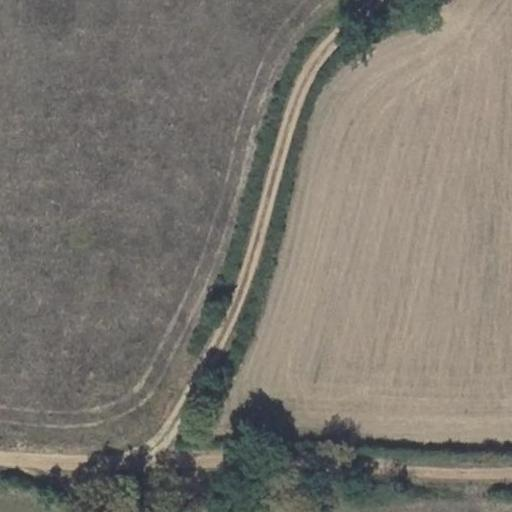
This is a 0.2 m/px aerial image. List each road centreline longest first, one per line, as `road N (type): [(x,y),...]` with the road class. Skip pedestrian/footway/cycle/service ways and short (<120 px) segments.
road 1 (track): [(147,467),(228,326),(285,121),(309,67),(377,0)]
road 2 (track): [(206,461),(511,472)]
road 3 (track): [(0,459),(147,467),(206,461)]
